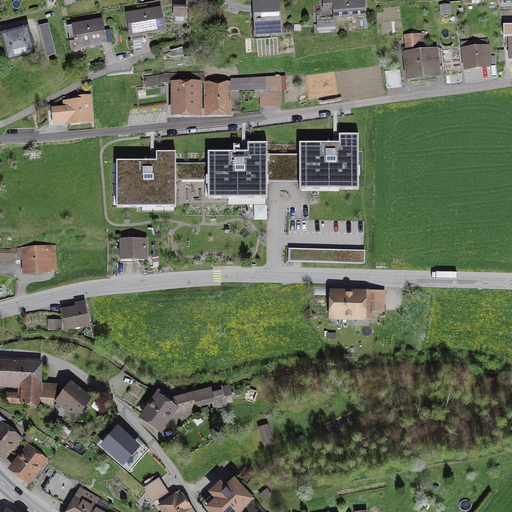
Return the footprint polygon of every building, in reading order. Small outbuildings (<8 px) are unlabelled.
[(317,19),(318,30),(335,29),(334,18),(365,16),(364,0),(318,0),(320,19),(317,19)] [(280,1),(252,3),(255,39),(259,38),(259,41),(269,41),(269,38),(282,37),(280,1)] [(161,8),(125,14),(130,40),(166,34),(161,8)] [(74,26),(78,48),(104,44),(103,39),(111,38),(108,20),(74,26)] [(48,24),(40,26),(48,56),(55,54),(48,24)] [(14,33),(3,36),(9,59),(17,57),(17,54),(23,52),(24,55),(33,53),(27,30),(14,33)] [(406,36),(407,49),(426,47),(425,34),(406,36)] [(490,56),(489,47),(464,50),(466,67),(487,65),(486,57),(490,56)] [(435,67),(442,66),(441,52),(407,56),(410,76),(436,73),(435,67)] [(387,86),(401,85),(399,70),(385,72),(387,86)] [(164,83),(174,83),(197,83),(204,83),(204,74),(164,74),(164,83)] [(145,77),(147,86),(160,84),(159,75),(145,77)] [(234,78),(227,78),(227,88),(282,86),(281,77),(264,78),(265,81),(234,82),(234,78)] [(227,113),(227,88),(227,78),(205,78),(205,93),(208,93),(208,113),(227,113)] [(197,113),(197,83),(174,83),(175,113),(197,113)] [(279,93),(262,93),(262,106),(279,106),(279,93)] [(67,109),(55,110),(56,122),(68,121),(68,122),(90,120),(88,97),(77,98),(78,104),(66,105),(67,109)] [(299,173),(299,190),(359,190),(359,135),(339,135),(339,143),(299,143),(299,155),(299,173)] [(208,152),(208,164),(208,173),(208,199),(267,199),(267,174),(267,156),(267,144),(247,144),(247,152),(208,152)] [(116,208),(176,208),(176,173),(176,164),(176,152),(156,152),(156,161),(116,161),(116,208)] [(299,155),(267,156),(267,174),(299,173),(299,155)] [(176,173),(208,173),(208,164),(176,164),(176,173)] [(124,249),(124,259),(146,259),(146,240),(121,240),(121,249),(124,249)] [(25,250),(26,271),(56,269),(54,248),(25,250)] [(288,262),(311,262),(311,255),(301,255),(301,249),(289,249),(288,262)] [(333,316),(371,317),(371,292),(360,292),(360,295),(334,294),(333,316)] [(62,311),(66,329),(89,324),(85,306),(62,311)] [(3,362),(2,384),(22,385),(22,397),(8,397),(7,402),(52,405),(52,393),(44,393),(44,389),(36,389),(37,364),(3,362)] [(89,398),(72,384),(58,402),(75,416),(89,398)] [(210,389),(175,398),(177,409),(231,394),(229,386),(221,388),(221,387),(210,390),(210,389)] [(161,393),(144,417),(159,428),(174,408),(170,406),(173,402),(161,393)] [(0,452),(4,455),(18,438),(21,440),(27,434),(16,425),(11,431),(4,426),(12,415),(0,407),(0,452)] [(267,426),(260,428),(265,446),(272,444),(267,426)] [(138,445),(118,427),(102,445),(123,463),(138,445)] [(29,448),(12,469),(27,481),(44,460),(29,448)] [(51,477),(43,491),(64,504),(73,491),(74,492),(78,485),(56,471),(52,478),(51,477)] [(167,492),(159,479),(145,488),(154,501),(167,492)] [(252,500),(247,495),(246,496),(232,482),(225,489),(221,485),(219,486),(214,491),(213,493),(220,501),(212,509),(214,511),(242,511),(246,508),(245,507),(252,500)] [(162,507),(165,511),(185,511),(191,508),(180,490),(171,496),(174,499),(162,507)] [(74,496),(64,511),(102,511),(95,508),(96,505),(94,504),(96,500),(82,492),(78,498),(74,496)] [(354,511),(366,511),(366,501),(354,502),(354,511)]
